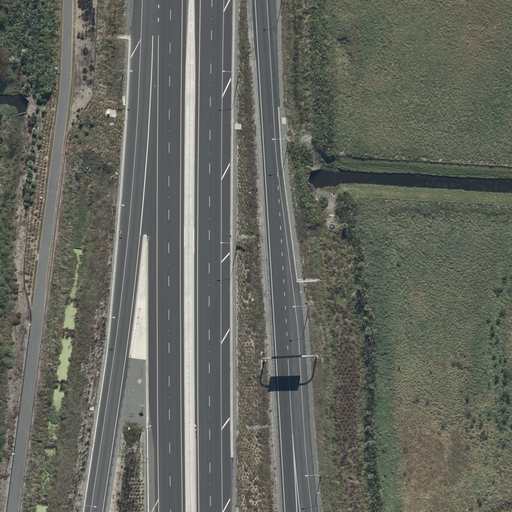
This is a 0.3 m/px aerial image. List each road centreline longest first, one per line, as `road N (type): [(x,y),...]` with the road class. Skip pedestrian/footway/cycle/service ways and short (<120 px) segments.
road 1 (motorway): [(95,511),(129,277),(152,0)]
road 2 (motorway): [(211,0),(210,511)]
road 3 (motorway): [(170,511),(170,0)]
road 4 (motorway): [(259,0),(283,325)]
road 5 (motorway): [(283,325),(307,511)]
road 6 (motorway): [(283,325),(291,511)]
